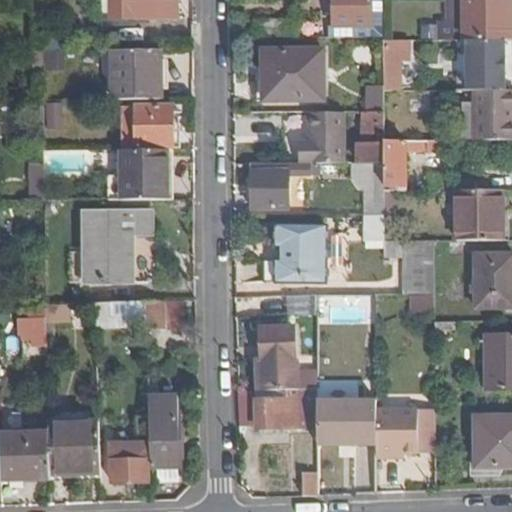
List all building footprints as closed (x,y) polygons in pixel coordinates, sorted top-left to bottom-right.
[(113,0),(113,20),(180,20),(179,0),(113,0)] [(332,0),(333,41),(383,40),(383,0),(332,0)] [(511,41),(511,0),(463,0),(463,21),(446,22),(439,22),(439,43),(445,42),(456,42),(504,42),(511,41)] [(446,0),(446,22),(463,21),(463,0),(446,0)] [(254,25),(254,41),(299,40),(299,24),(254,25)] [(456,42),(445,42),(446,93),(475,93),(505,93),(511,92),(511,61),(504,61),(504,55),(504,42),(456,42)] [(408,63),(408,43),(383,43),(383,89),(383,94),(401,94),(401,63),(408,63)] [(162,101),(162,51),(111,51),(111,101),(162,101)] [(31,52),(13,52),(13,65),(31,65),(31,52)] [(324,53),(263,53),(264,104),(324,103),(324,53)] [(383,115),(383,94),(383,89),(366,89),(367,116),(383,115)] [(463,105),(463,144),(511,143),(511,92),(505,93),(475,93),(475,104),(463,105)] [(46,122),(46,104),(33,104),(33,122),(46,122)] [(138,108),(138,109),(138,129),(124,130),(124,150),(174,149),(173,107),(138,108)] [(138,129),(138,109),(123,109),(124,130),(138,129)] [(346,166),(345,116),(335,117),(335,114),(309,114),(309,144),(299,144),(299,167),(307,167),(346,166)] [(383,165),(383,145),(383,115),(367,116),(364,116),(363,146),(359,146),(359,166),(367,166),(383,165)] [(383,165),(383,188),(405,187),(405,154),(423,154),(423,144),(383,145),(383,165)] [(169,152),(122,153),(122,177),(122,201),(169,201),(169,152)] [(383,218),(383,193),(383,188),(383,165),(367,166),(368,218),(383,218)] [(307,178),(307,167),(299,167),(252,167),(253,212),(289,212),(289,179),(307,178)] [(46,202),(46,168),(33,168),(33,203),(46,203),(46,202)] [(504,242),(503,192),(456,192),(455,243),(504,242)] [(395,193),(383,193),(383,218),(383,243),(395,243),(395,193)] [(153,216),(86,215),(85,285),(133,284),(134,237),(152,237),(153,216)] [(383,243),(383,218),(368,218),(365,218),(366,249),(383,249),(383,243)] [(329,229),(278,229),(278,249),(283,249),(283,264),(278,264),(278,285),(328,285),(329,229)] [(404,297),(435,297),(434,243),(403,243),(403,249),(404,297)] [(511,257),(477,258),(477,310),(511,309),(511,257)] [(316,299),(289,299),(290,317),(316,316),(316,299)] [(96,330),(147,329),(146,305),(96,307),(96,330)] [(166,305),(146,305),(147,329),(166,329),(166,305)] [(46,321),(46,324),(69,323),(69,308),(46,309),(46,321)] [(46,324),(46,321),(19,321),(20,338),(47,337),(46,324)] [(260,363),(261,394),(317,392),(317,377),(293,378),(291,331),(261,331),(262,363),(260,363)] [(511,337),(486,338),(486,391),(511,390),(511,337)] [(257,431),(281,431),(317,430),(317,392),(261,394),(239,394),(240,428),(256,428),(257,431)] [(149,400),(150,420),(151,445),(151,473),(158,472),(179,471),(181,471),(179,400),(149,400)] [(394,454),(403,454),(417,454),(417,411),(376,412),(376,459),(395,460),(394,454)] [(511,418),(475,419),(475,471),(511,469),(511,418)] [(151,445),(150,420),(139,420),(139,446),(151,445)] [(100,477),(99,423),(49,424),(50,436),(51,478),(100,477)] [(50,436),(0,438),(0,460),(1,485),(51,484),(51,478),(50,436)] [(151,445),(139,446),(112,447),(112,486),(152,485),(151,473),(151,445)] [(179,471),(158,472),(158,488),(179,487),(179,471)] [(317,497),(317,476),(302,477),(302,498),(317,497)]
